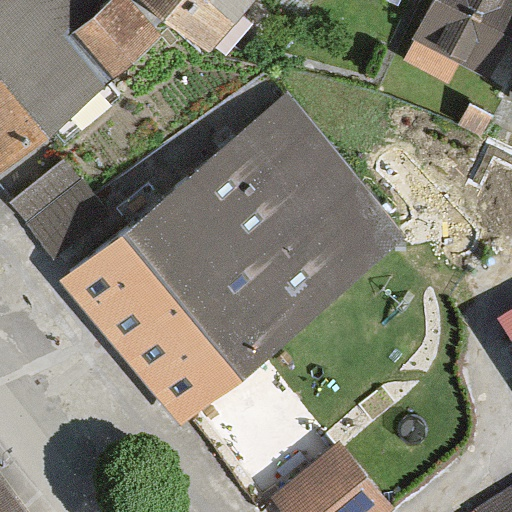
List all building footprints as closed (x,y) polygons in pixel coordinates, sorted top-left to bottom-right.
[(85,0),(17,0),(0,14),(0,193),(5,199),(66,145),(150,80),(85,0)] [(140,0),(212,60),(262,0),(140,0)] [(511,0),(437,0),(413,47),(489,86),(511,41),(511,0)] [(307,114),(79,280),(169,402),(397,235),(307,114)] [(5,199),(29,226),(79,280),(138,225),(66,145),(5,199)] [(511,331),(498,342),(511,360),(511,331)] [(320,446),(274,504),(283,511),(401,511),(402,511),(320,446)] [(27,511),(0,473),(0,511),(27,511)]
